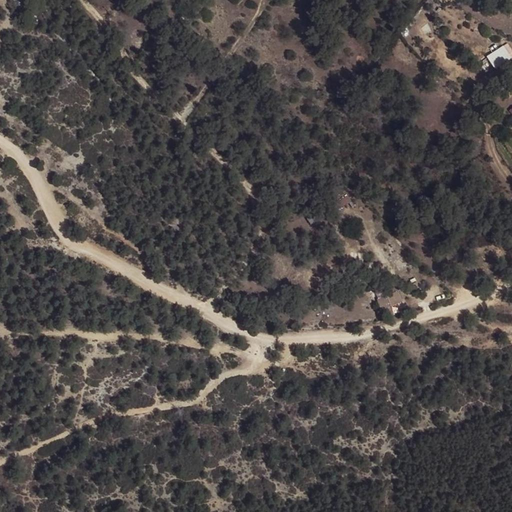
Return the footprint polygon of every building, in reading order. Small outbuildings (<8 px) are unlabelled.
[(511,49),(508,43),(502,47),(511,59),(511,58),(511,49)] [(489,55),(496,51),(493,47),(487,51),(489,55)] [(500,48),(496,51),(504,63),(505,64),(511,59),(502,47),(500,48)] [(496,51),(489,55),(487,57),(495,70),(504,63),(496,51)] [(400,301),(395,289),(377,298),(382,310),(400,301)]
